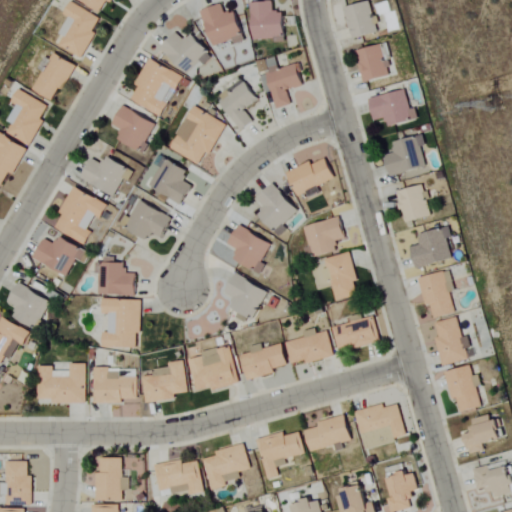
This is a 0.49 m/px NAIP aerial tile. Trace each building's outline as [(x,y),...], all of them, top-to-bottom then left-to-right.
[(115,0),(80,0),(101,13),(109,1),(113,4),(115,0)] [(253,3),(255,40),(287,38),(286,12),(275,13),(275,2),(253,3)] [(102,17),(71,3),(66,16),(70,18),(62,35),(65,37),(60,47),(86,59),(97,33),(95,32),(102,17)] [(353,38),(378,34),(373,3),(348,7),(353,38)] [(215,47),(235,40),(236,45),(247,41),(237,11),(227,15),(224,5),(203,11),(215,47)] [(163,49),(194,79),(213,58),(207,52),(209,49),(193,34),(186,40),(178,33),(163,49)] [(391,77),(384,45),(358,51),(365,83),(391,77)] [(65,91),(79,66),(53,52),(42,71),(45,72),(34,90),(54,101),(61,88),(65,91)] [(133,100),(161,116),(175,89),(178,91),(186,77),(152,59),(137,86),(140,87),(133,100)] [(269,73),(278,109),(293,105),(289,91),(306,86),(301,66),(269,73)] [(256,123),(247,109),(260,101),(247,80),(220,98),(242,132),(256,123)] [(51,106),(21,90),(14,103),(18,105),(9,122),(14,124),(9,134),(32,147),(46,121),(43,119),(51,106)] [(421,120),(418,109),(412,110),(408,90),(372,99),(377,121),(388,119),(390,127),(421,120)] [(115,125),(124,130),(119,139),(142,152),(157,124),(126,107),(115,125)] [(202,165),(208,153),(213,155),(228,123),(193,107),(172,151),(202,165)] [(0,184),(3,187),(11,173),(15,175),(30,149),(0,132),(0,184)] [(395,143),(397,153),(389,155),(393,176),(427,169),(421,137),(395,143)] [(83,180),(116,196),(130,168),(109,157),(104,165),(93,159),(83,180)] [(313,162),(289,173),(300,196),(338,179),(329,159),(315,165),(313,162)] [(151,187),(184,206),(195,186),(185,181),(188,174),(165,161),(151,187)] [(286,225),(301,212),(277,184),(259,200),(267,208),(260,214),(281,237),(289,229),(286,225)] [(400,191),(406,223),(432,218),(426,186),(400,191)] [(110,205),(76,187),(61,215),(64,216),(57,229),(87,245),(94,233),(89,230),(96,216),(103,219),(110,205)] [(133,219),(126,216),(121,227),(150,239),(153,234),(165,239),(175,216),(140,202),(133,219)] [(305,227),(313,258),(340,252),(337,242),(347,239),(342,218),(305,227)] [(274,246),(244,225),(231,245),(241,251),(236,258),(262,275),(268,265),(263,262),(274,246)] [(419,269),(455,260),(449,239),(454,237),(452,227),(421,235),(424,245),(413,247),(419,269)] [(77,260),(87,264),(92,252),(60,239),(57,244),(46,240),(37,262),(70,276),(77,260)] [(359,281),(353,253),(326,260),(329,270),(324,271),(327,282),(333,281),(337,302),(360,296),(356,282),(359,281)] [(100,296),(138,296),(138,274),(127,273),(128,263),(97,263),(97,273),(100,273),(100,296)] [(421,279),(428,306),(432,305),(436,320),(457,314),(446,272),(421,279)] [(271,291),(238,275),(228,294),(237,298),(232,308),(256,319),(271,291)] [(52,300),(19,285),(11,304),(19,308),(14,318),(38,329),(52,300)] [(143,300),(105,300),(104,315),(111,315),(111,333),(105,333),(104,348),(142,349),(143,300)] [(335,328),(341,352),(382,342),(376,317),(365,320),(364,315),(352,317),(354,323),(335,328)] [(0,363),(2,364),(5,357),(16,362),(31,331),(4,318),(0,326),(0,363)] [(444,366),(470,360),(468,350),(470,349),(467,339),(464,340),(459,318),(438,323),(441,338),(438,338),(444,366)] [(294,364),(308,361),(309,365),(337,357),(331,331),(319,335),(318,329),(305,332),(307,338),(288,343),(294,364)] [(285,345),(266,349),(265,345),(252,347),(253,353),(244,355),(249,381),(277,374),(276,369),(290,366),(285,345)] [(242,384),(231,346),(203,354),(204,357),(191,361),(199,392),(214,388),(215,391),(242,384)] [(178,400),(177,395),(191,393),(186,362),(171,364),(171,368),(155,370),(155,376),(144,378),(149,405),(178,400)] [(89,364),(72,364),(72,372),(55,372),(55,367),(40,367),(40,400),(54,400),(54,404),(89,405),(89,364)] [(447,373),(455,400),(459,399),(463,414),(483,408),(472,367),(447,373)] [(140,400),(140,378),(122,378),(123,373),(111,372),(111,368),(96,368),(96,405),(125,405),(125,400),(140,400)] [(357,412),(367,451),(398,443),(396,438),(408,435),(401,405),(386,409),(386,405),(357,412)] [(320,423),(321,428),(308,431),(313,452),(354,442),(348,416),(320,423)] [(474,421),(478,434),(468,437),(473,455),(487,451),(485,445),(506,439),(501,421),(494,423),(493,416),(474,421)] [(269,480),(280,478),(277,462),(307,454),(302,433),(288,437),(287,433),(259,440),(269,480)] [(252,469),(246,445),(217,452),(218,457),(205,460),(213,491),(229,488),(226,476),(252,469)] [(98,502),(124,502),(125,459),(103,458),(103,473),(99,473),(98,502)] [(156,466),(161,491),(173,489),(174,495),(190,492),(191,496),(206,493),(200,462),(185,465),(184,461),(156,466)] [(35,506),(34,476),(30,477),(30,462),(8,462),(8,484),(0,483),(0,496),(8,496),(8,506),(35,506)] [(511,495),(511,463),(476,473),(481,491),(490,488),(493,500),(511,495)] [(391,511),(398,511),(414,509),(412,500),(421,498),(415,473),(391,478),(395,497),(389,499),(391,511)] [(339,498),(343,511),(376,511),(374,503),(369,504),(364,486),(345,491),(346,496),(339,498)] [(296,506),(297,511),(324,511),(321,499),(296,506)]
